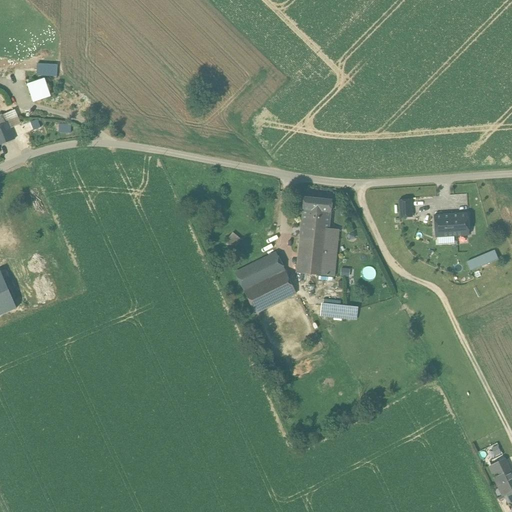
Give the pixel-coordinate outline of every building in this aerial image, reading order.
[(39,63),(38,76),(59,76),(59,63),(39,63)] [(0,125),(0,145),(15,139),(8,122),(5,123),(0,125)] [(71,124),(59,124),(58,133),(71,133),(71,124)] [(332,200),(303,197),(302,209),(303,209),(330,212),(332,200)] [(411,200),(399,201),(400,218),(412,217),(411,200)] [(330,212),(303,209),(296,272),(334,276),(339,230),(329,229),(330,212)] [(469,235),(467,213),(434,215),(435,237),(469,235)] [(233,233),(223,244),(231,250),(241,239),(233,233)] [(494,251),(467,262),(470,271),(498,259),(494,251)] [(276,253),(235,273),(243,290),(284,270),(276,253)] [(340,267),(339,274),(347,276),(348,268),(340,267)] [(372,275),(370,267),(362,269),(364,277),(372,275)] [(284,270),(243,290),(255,313),(296,293),(284,270)] [(351,308),(322,305),(321,316),(350,319),(351,308)] [(478,447),(479,456),(499,456),(498,446),(478,447)] [(504,459),(490,466),(495,477),(496,480),(511,473),(504,459)] [(511,473),(496,480),(495,477),(494,477),(503,495),(506,494),(511,490),(511,474),(511,472),(511,473)]
